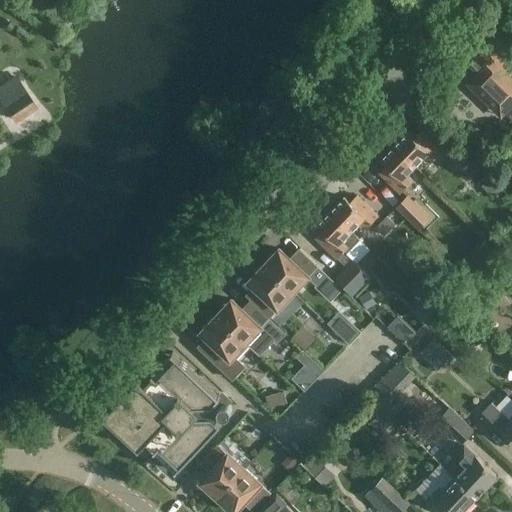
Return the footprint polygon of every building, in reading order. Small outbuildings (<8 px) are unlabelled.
[(511,66),(483,39),(463,58),(476,72),(464,84),(501,118),(511,106),(511,77),(506,71),(511,66)] [(35,106),(15,76),(0,86),(0,100),(4,107),(6,106),(15,119),(35,106)] [(441,149),(419,129),(411,138),(406,133),(393,147),(415,167),(424,157),(429,163),(441,149)] [(466,151),(478,164),(484,157),(472,145),(466,151)] [(386,165),(378,173),(399,194),(412,181),(406,176),(415,167),(393,147),(381,160),(386,165)] [(502,189),(490,177),(481,186),(493,199),(502,189)] [(330,211),(360,240),(352,231),(360,223),(366,228),(378,216),(356,195),(350,202),(344,197),(330,211)] [(407,195),(395,207),(418,229),(429,218),(416,204),(407,195)] [(347,254),(360,240),(330,211),(317,225),(322,231),(317,236),(338,257),(344,251),(347,254)] [(396,225),(387,216),(375,228),(384,237),(396,225)] [(264,265),(293,293),(317,267),(298,249),(289,258),(279,248),(273,255),(271,254),(264,262),(265,263),(264,265)] [(371,277),(353,259),(335,278),(353,295),(371,277)] [(258,291),(250,300),(270,317),(293,293),(264,265),(262,267),(261,265),(253,273),(255,274),(248,281),(258,291)] [(504,287),(491,278),(482,291),(496,300),(504,287)] [(359,297),(366,309),(372,305),(366,293),(359,297)] [(420,298),(416,302),(424,310),(428,306),(420,298)] [(217,316),(248,345),(259,356),(273,342),(276,345),(286,334),(270,317),(250,300),(242,308),(232,299),(225,306),(224,305),(216,312),(218,314),(216,315),(217,316)] [(339,310),(327,323),(349,345),(362,332),(339,310)] [(404,342),(413,330),(394,314),(384,326),(404,342)] [(248,345),(217,316),(216,315),(215,317),(213,316),(206,324),(207,325),(201,332),(211,341),(203,350),(206,353),(206,354),(233,379),(245,367),(236,358),(248,345)] [(454,357),(433,338),(419,353),(440,373),(454,357)] [(304,364),(291,378),(305,391),(325,370),(303,349),(296,356),(304,364)] [(220,415),(221,416),(222,416),(223,416),(224,416),(224,417),(225,417),(226,416),(227,416),(228,416),(229,415),(230,414),(231,413),(231,412),(231,411),(232,411),(232,410),(232,409),(232,408),(231,408),(231,407),(231,406),(230,406),(230,405),(229,405),(229,404),(228,404),(228,403),(227,403),(226,403),(225,403),(224,403),(223,403),(222,403),(221,404),(220,404),(220,405),(216,401),(220,396),(172,351),(143,383),(138,377),(104,413),(140,447),(145,442),(176,471),(221,424),(216,419),(220,415)] [(266,396),(269,407),(287,402),(284,391),(266,396)] [(373,401),(365,409),(374,417),(382,409),(373,401)] [(511,440),(511,416),(509,420),(491,403),(482,412),(511,440)] [(473,428),(449,406),(437,419),(461,442),(473,428)] [(395,422),(383,410),(368,426),(380,437),(395,422)] [(351,434),(358,442),(361,439),(366,444),(375,436),(363,423),(351,434)] [(457,456),(445,468),(455,477),(476,497),(497,476),(462,443),(453,452),(457,456)] [(218,497),(244,468),(218,445),(201,464),(210,472),(201,482),(208,488),(207,490),(215,497),(216,496),(218,497)] [(289,453),(283,459),(292,468),(298,461),(289,453)] [(325,486),(333,478),(311,456),(303,465),(325,486)] [(244,468),(218,497),(219,499),(218,500),(226,508),(227,506),(233,511),(234,511),(244,502),(253,511),(270,492),(244,468)] [(401,511),(411,502),(384,475),(365,495),(382,511),(391,511),(393,511),(394,511),(401,511)] [(447,511),(462,511),(476,497),(455,477),(443,489),(436,483),(427,492),(447,511)] [(419,491),(411,500),(418,507),(426,499),(424,497),(419,491)] [(292,511),(276,494),(257,511),(292,511)]
